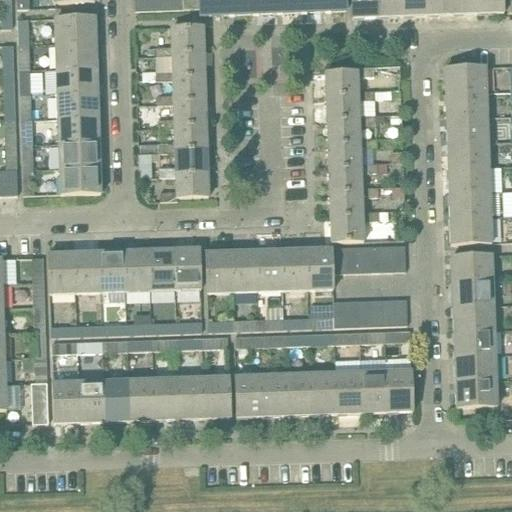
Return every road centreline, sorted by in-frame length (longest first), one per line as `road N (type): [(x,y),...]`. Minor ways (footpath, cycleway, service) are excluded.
road 1 (residential): [(433,449),(419,71),(424,48),(441,40),(511,37)]
road 2 (residential): [(433,449),(0,463)]
road 3 (residential): [(123,221),(263,213),(271,198),(268,95)]
road 4 (residential): [(123,221),(116,0)]
road 5 (residential): [(0,225),(123,221)]
